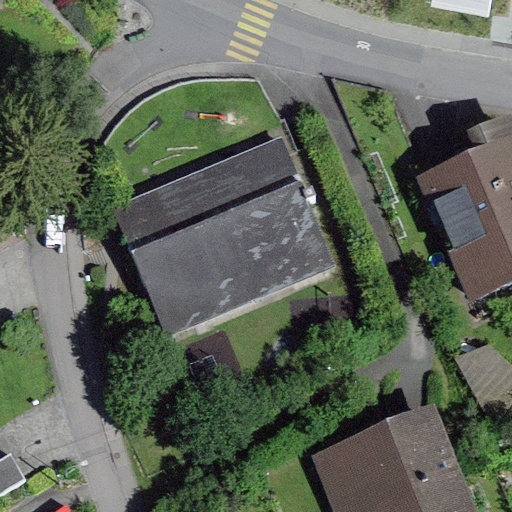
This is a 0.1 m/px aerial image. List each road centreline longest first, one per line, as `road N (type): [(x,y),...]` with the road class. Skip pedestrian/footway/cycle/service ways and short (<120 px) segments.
road 1 (unclassified): [(224,19),(110,79),(69,157),(53,265),(112,511)]
road 2 (residential): [(224,19),(511,83)]
